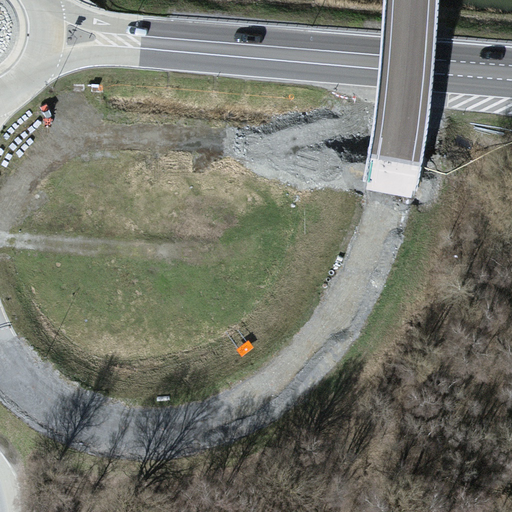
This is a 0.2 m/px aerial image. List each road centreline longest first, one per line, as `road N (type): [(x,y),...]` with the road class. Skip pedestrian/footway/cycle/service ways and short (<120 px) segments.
road 1 (tertiary): [(0,353),(50,403),(132,430),(210,419),(277,386),(334,325),(373,248),(391,174),(409,0)]
road 2 (primary): [(175,44),(511,73)]
road 3 (primary): [(175,44),(41,1)]
road 4 (primary): [(38,64),(175,44)]
